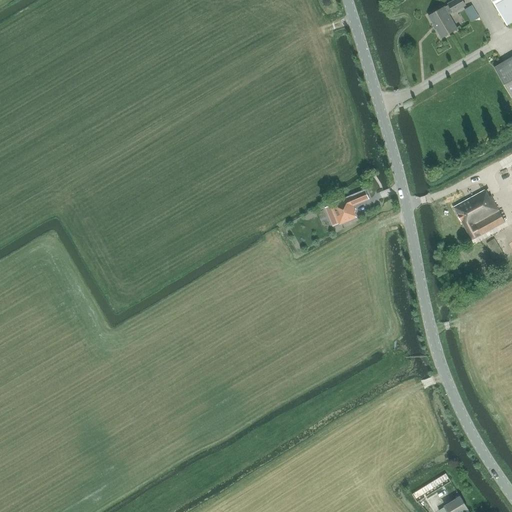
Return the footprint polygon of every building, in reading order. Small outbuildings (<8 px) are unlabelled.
[(444,7),(429,16),(441,38),(457,29),(449,14),(453,12),(453,13),(465,6),(462,0),(454,0),(448,4),(449,5),(445,8),(444,7)] [(511,0),(492,0),(507,25),(511,22),(511,0)] [(470,20),(478,16),(472,4),(464,8),(470,20)] [(511,57),(494,68),(511,96),(511,98),(511,57)] [(489,196),(483,185),(451,202),(454,207),(453,207),(472,240),(506,222),(491,195),(489,196)] [(370,199),(366,190),(331,204),(340,225),(356,218),(352,207),(370,199)] [(412,494),(417,503),(419,502),(452,481),(446,473),(412,494)] [(461,496),(445,506),(439,510),(440,511),(469,511),(468,509),(469,509),(461,496)]
